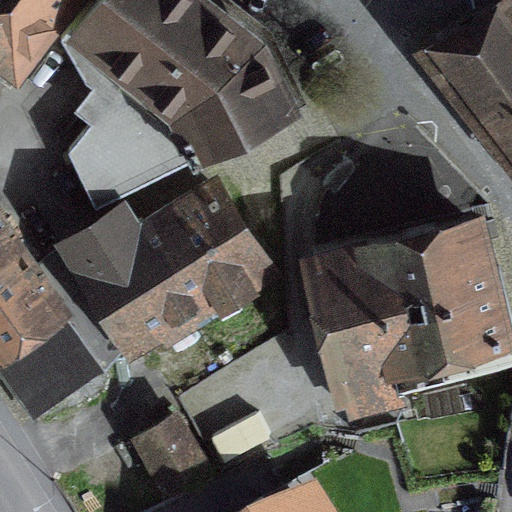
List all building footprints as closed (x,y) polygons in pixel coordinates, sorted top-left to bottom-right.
[(90,0),(0,0),(0,47),(35,74),(90,0)] [(290,47),(230,0),(124,0),(97,33),(200,114),(237,160),(318,105),(290,47)] [(511,0),(474,0),(426,34),(511,156),(511,0)] [(138,204),(72,243),(143,359),(284,273),(227,181),(152,227),(138,204)] [(8,202),(0,207),(0,351),(8,363),(83,312),(8,202)] [(511,347),(511,298),(493,216),(317,256),(354,420),(406,408),(398,374),(511,347)] [(217,478),(182,420),(140,446),(174,503),(217,478)]
